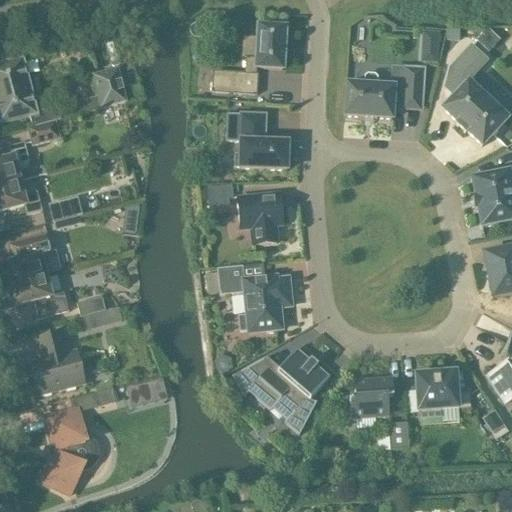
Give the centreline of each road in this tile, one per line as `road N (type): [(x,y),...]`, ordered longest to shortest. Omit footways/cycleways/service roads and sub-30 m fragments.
road 1 (residential): [(315,157),(382,155),(416,166),(445,196),(465,306),(443,340),(361,345),(329,319),(320,226)]
road 2 (residential): [(315,157),(314,0)]
